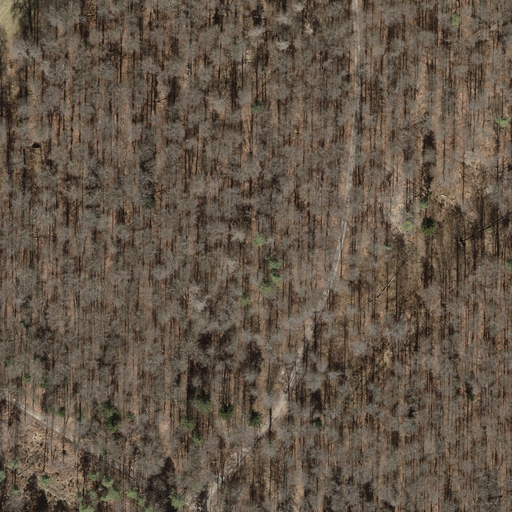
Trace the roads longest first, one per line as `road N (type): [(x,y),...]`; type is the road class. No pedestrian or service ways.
road 1 (track): [(200,511),(234,461),(280,415),(343,238),(357,136),(353,0)]
road 2 (track): [(0,407),(209,511)]
road 3 (track): [(288,488),(511,425)]
